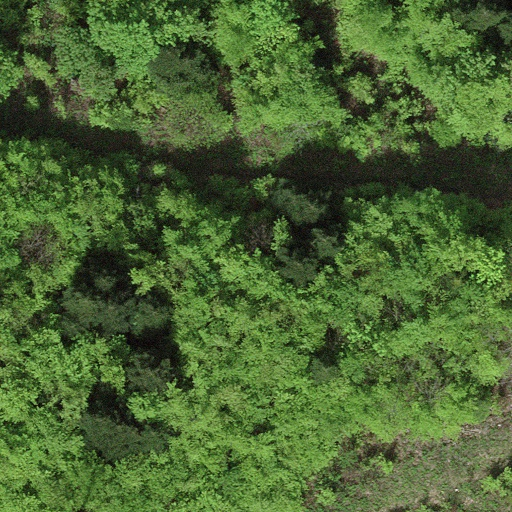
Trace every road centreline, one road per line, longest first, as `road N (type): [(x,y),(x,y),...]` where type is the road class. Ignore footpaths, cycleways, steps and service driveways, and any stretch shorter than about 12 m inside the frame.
road 1 (track): [(511,191),(0,130)]
road 2 (track): [(511,458),(375,511)]
